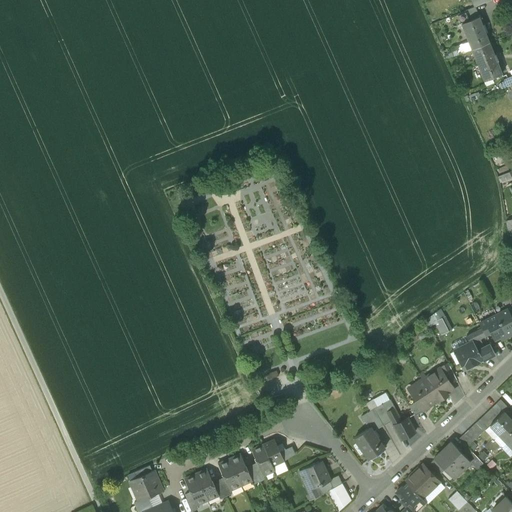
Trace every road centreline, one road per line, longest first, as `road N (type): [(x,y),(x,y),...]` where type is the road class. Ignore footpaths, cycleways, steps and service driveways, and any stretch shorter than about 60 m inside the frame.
road 1 (residential): [(374,492),(304,415),(170,475)]
road 2 (unclassified): [(0,290),(99,511)]
road 3 (residential): [(511,362),(374,492)]
